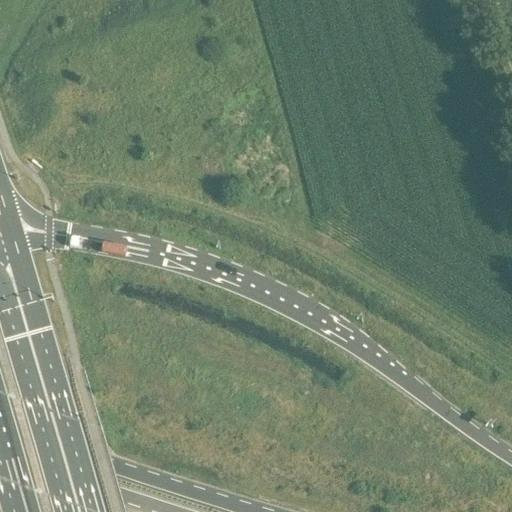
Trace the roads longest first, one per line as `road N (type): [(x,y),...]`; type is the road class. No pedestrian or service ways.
road 1 (primary): [(511,455),(262,295),(109,246),(14,248)]
road 2 (primary): [(89,511),(14,248)]
road 3 (primary): [(253,511),(0,426)]
road 4 (primary): [(0,454),(165,511)]
